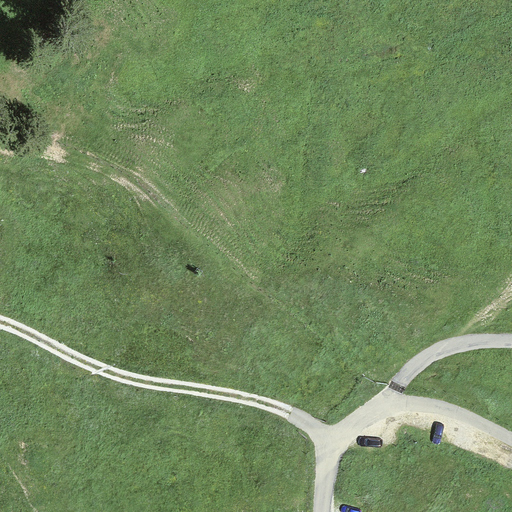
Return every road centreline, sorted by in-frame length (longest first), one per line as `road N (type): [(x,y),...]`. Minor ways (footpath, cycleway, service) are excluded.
road 1 (track): [(0,319),(113,374),(256,398),(300,416),(334,447)]
road 2 (unclassified): [(380,406),(420,364),(463,346),(511,342)]
road 3 (unclassified): [(380,406),(436,406),(511,438)]
road 4 (unclassified): [(323,511),(334,447),(380,406)]
